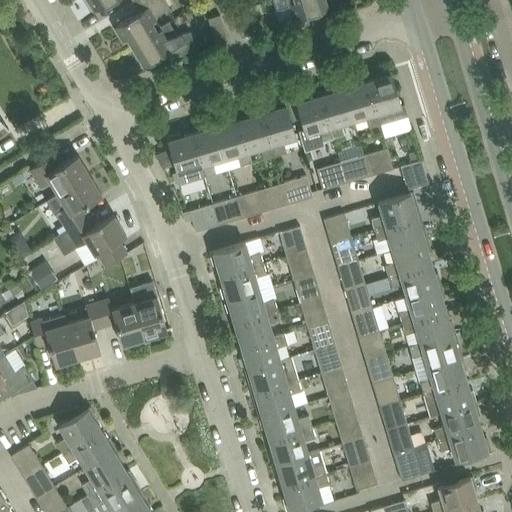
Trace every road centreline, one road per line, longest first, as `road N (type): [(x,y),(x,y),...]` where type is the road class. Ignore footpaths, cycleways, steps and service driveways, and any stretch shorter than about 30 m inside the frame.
road 1 (tertiary): [(414,18),(511,338)]
road 2 (residential): [(102,118),(414,18)]
road 3 (residential): [(102,118),(155,204),(202,351)]
road 4 (residential): [(0,418),(20,405),(202,351)]
road 5 (residential): [(202,351),(251,511)]
road 6 (residential): [(32,0),(102,118)]
road 7 (tertiary): [(488,131),(452,7)]
